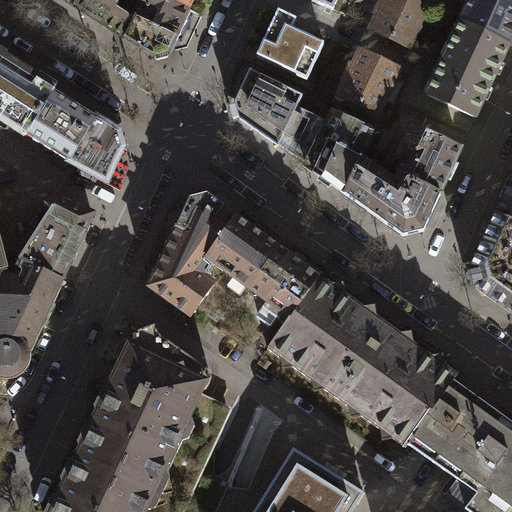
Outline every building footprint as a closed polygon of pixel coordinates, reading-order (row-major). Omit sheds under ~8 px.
[(118,0),(67,0),(66,2),(114,32),(123,14),(114,9),(118,0)] [(141,0),(132,20),(123,14),(114,32),(154,59),(165,56),(188,7),(171,0),(141,0)] [(428,2),(424,0),(385,0),(371,29),(407,46),(428,2)] [(511,0),(471,0),(461,22),(510,45),(511,39),(511,0)] [(307,80),(324,45),(290,29),(294,21),(277,13),(256,56),(307,80)] [(510,45),(461,22),(428,95),(476,117),(510,45)] [(397,68),(361,51),(340,96),(376,113),(397,68)] [(0,120),(28,140),(55,92),(0,57),(0,120)] [(299,97),(247,73),(233,103),(236,118),(274,147),(281,135),(288,140),(300,119),(291,115),(299,97)] [(55,92),(28,140),(71,167),(109,183),(123,149),(118,131),(55,92)] [(358,159),(372,131),(329,111),(303,167),(341,193),(358,159)] [(396,172),(438,191),(457,149),(408,127),(393,158),(400,161),(396,172)] [(438,191),(396,172),(392,180),(358,159),(341,193),(400,234),(420,230),(438,191)] [(511,179),(497,215),(511,221),(511,179)] [(50,208),(19,258),(60,279),(92,214),(50,194),(44,205),(50,208)] [(205,258),(233,217),(208,198),(190,202),(148,287),(189,316),(212,283),(203,278),(212,263),(205,258)] [(468,282),(511,311),(511,221),(497,215),(468,282)] [(249,288),(277,248),(233,217),(205,258),(212,263),(249,288)] [(277,248),(249,288),(291,317),(320,276),(277,248)] [(26,351),(60,279),(19,258),(13,267),(15,276),(7,277),(3,271),(0,271),(0,375),(6,377),(16,373),(21,369),(27,359),(26,351)] [(331,285),(320,276),(291,317),(268,349),(280,357),(281,369),(293,368),(311,380),(313,392),(325,390),(349,406),(350,417),(362,416),(380,428),(381,440),(393,438),(405,447),(408,442),(452,381),(457,374),(443,366),(442,355),(432,356),(413,343),(412,332),(399,334),(376,317),(375,306),(363,307),(345,295),(343,283),(331,285)] [(180,511),(183,511),(230,414),(197,400),(200,389),(194,388),(204,366),(155,335),(153,328),(131,335),(135,348),(128,360),(120,363),(108,388),(112,394),(54,511),(180,511)] [(511,511),(511,423),(452,381),(408,442),(451,475),(441,490),(471,511),(511,511)] [(348,511),(361,493),(294,450),(253,511),(348,511)]
